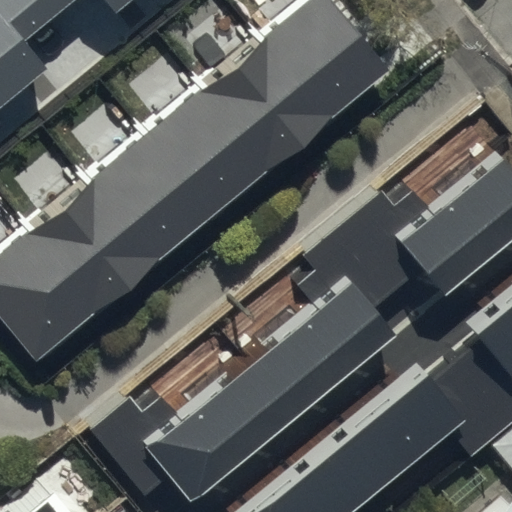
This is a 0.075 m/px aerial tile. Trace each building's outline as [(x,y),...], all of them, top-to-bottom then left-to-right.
[(139,0),(0,0),(0,4),(45,60),(61,47),(69,57),(139,0)] [(169,41),(116,82),(173,157),(149,176),(139,163),(90,200),(136,260),(342,97),(301,44),(275,64),(241,19),(185,62),(169,41)] [(116,173),(56,97),(0,140),(0,167),(47,227),(116,173)] [(417,205),(307,296),(373,375),(363,384),(388,413),(396,406),(434,452),(511,387),(511,287),(511,286),(482,309),(454,276),(467,266),(417,205)] [(147,284),(127,258),(51,318),(54,322),(30,341),(49,365),(74,345),(70,340),(114,306),(115,309),(147,284)] [(287,364),(225,289),(157,349),(162,355),(146,369),(181,411),(197,398),(216,422),(287,364)] [(511,511),(511,492),(498,477),(459,511),(511,511)]
